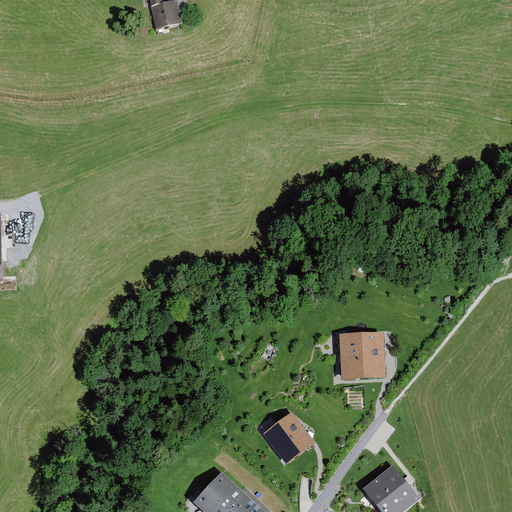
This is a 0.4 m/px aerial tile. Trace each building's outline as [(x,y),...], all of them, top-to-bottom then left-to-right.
[(161,0),(148,0),(156,33),(182,27),(177,4),(163,7),(161,0)] [(380,347),(340,350),(343,390),(383,388),(380,347)] [(317,442),(293,410),(262,432),(285,464),(317,442)] [(364,492),(379,511),(406,511),(422,499),(396,466),(364,492)] [(266,511),(222,470),(194,500),(206,511),(266,511)]
